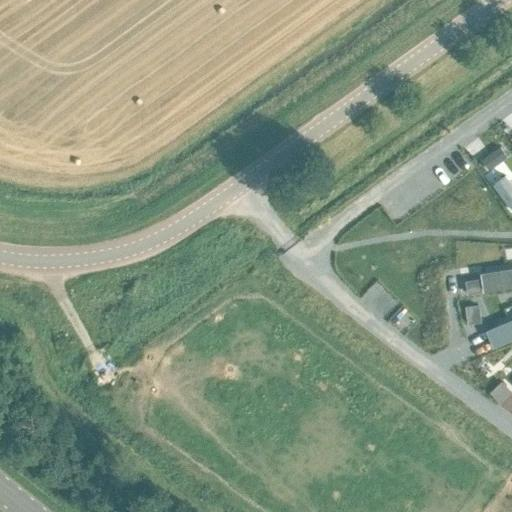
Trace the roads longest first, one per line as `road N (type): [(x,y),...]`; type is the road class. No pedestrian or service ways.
road 1 (tertiary): [(0,256),(48,262),(137,247),(225,204),(511,0)]
road 2 (track): [(210,511),(54,389),(25,323),(0,303)]
